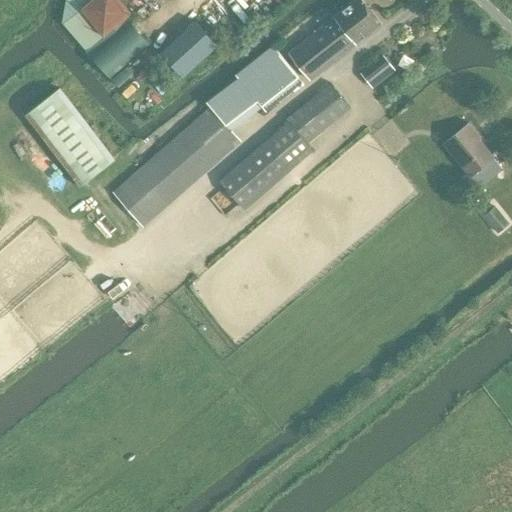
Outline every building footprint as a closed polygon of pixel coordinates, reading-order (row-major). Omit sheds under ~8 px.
[(67,0),(63,20),(94,56),(132,24),(127,18),(132,14),(120,0),(67,0)] [(356,0),(340,12),(328,22),(289,53),(310,80),(356,43),(356,44),(381,24),(362,0),(356,0)] [(94,56),(112,78),(150,45),(132,24),(94,56)] [(114,192),(145,228),(243,143),(227,126),(259,101),(263,106),(298,77),(274,46),(236,74),(240,78),(208,103),(212,108),(114,192)] [(393,70),(383,57),(361,74),(372,87),(393,70)] [(292,170),(314,151),(305,142),(349,107),(331,84),(287,118),(290,122),(266,141),(221,181),(246,210),(292,170)] [(26,116),(81,187),(116,160),(61,89),(26,116)] [(469,123),(444,143),(466,171),(470,176),(493,157),(475,135),(477,133),(469,123)] [(495,207),(485,216),(499,232),(509,223),(495,207)]
